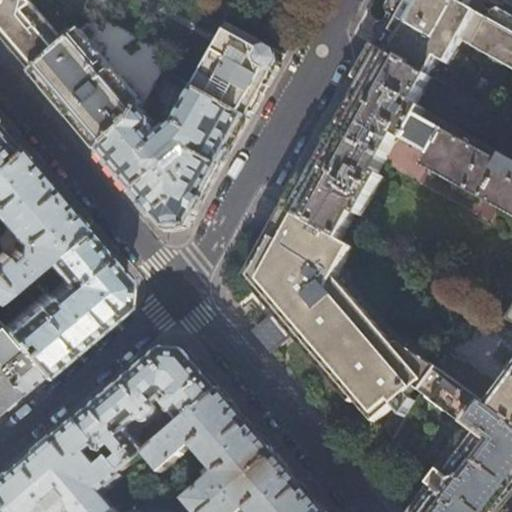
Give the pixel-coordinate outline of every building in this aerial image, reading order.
[(70,30),(60,39),(27,1),(28,0),(0,0),(0,35),(6,42),(32,73),(74,34),(70,30)] [(468,7),(472,0),(400,0),(375,46),(429,76),(439,59),(449,65),(463,41),(511,68),(511,15),(500,9),(494,11),(490,19),(468,7)] [(95,31),(87,22),(74,34),(32,73),(43,87),(80,130),(99,152),(130,121),(139,106),(141,101),(90,40),(95,31)] [(256,92),(271,65),(279,64),(280,64),(281,62),(280,61),(277,51),(277,49),(231,22),(195,86),(250,117),(251,116),(250,115),(247,108),(256,92)] [(432,78),(429,76),(375,46),(356,79),(364,83),(355,99),(321,160),(310,180),(303,176),(285,208),(289,210),(312,223),(343,239),(356,215),(362,217),(384,178),(378,175),(399,137),(434,156),(428,168),(511,213),(511,160),(507,157),(504,163),(421,117),(425,109),(418,105),(432,78)] [(145,109),(139,106),(130,121),(99,152),(111,166),(137,197),(164,229),(189,226),(194,218),(206,196),(220,172),(240,136),(250,117),(195,86),(176,120),(169,126),(172,131),(158,142),(149,131),(155,127),(155,121),(145,109)] [(0,151),(11,142),(0,128),(0,151)] [(49,186),(11,142),(0,151),(0,218),(16,237),(16,250),(7,257),(2,252),(0,253),(0,292),(42,257),(81,223),(49,186)] [(343,239),(312,223),(289,210),(272,242),(253,277),(265,291),(279,308),(275,311),(295,334),(299,331),(327,363),(369,413),(377,422),(419,387),(424,391),(439,366),(399,339),(395,342),(340,277),(356,246),(343,239)] [(81,223),(42,257),(63,281),(46,295),(44,292),(5,324),(0,317),(0,324),(14,341),(21,335),(30,344),(22,351),(41,373),(83,337),(124,302),(127,277),(108,255),(81,223)] [(267,349),(289,339),(277,314),(255,325),(267,349)] [(0,372),(18,393),(21,390),(33,380),(41,373),(22,351),(14,341),(0,324),(0,372)] [(127,379),(78,421),(105,454),(113,446),(121,456),(113,464),(123,475),(147,455),(150,452),(136,435),(161,414),(162,412),(162,410),(161,406),(160,404),(164,401),(183,423),(223,390),(202,365),(189,350),(164,348),(127,379)] [(511,366),(497,386),(449,351),(439,366),(511,421),(511,366)] [(511,421),(439,366),(424,391),(448,409),(473,428),(410,511),(498,511),(511,494),(511,421)] [(0,408),(2,407),(18,393),(0,372),(0,408)] [(223,390),(183,423),(150,452),(147,455),(161,472),(193,446),(215,473),(184,500),(193,511),(243,511),(248,509),(250,511),(326,511),(313,496),(249,420),(223,390)] [(105,454),(78,421),(32,460),(0,486),(0,511),(118,511),(106,497),(126,479),(123,475),(113,464),(105,454)]
